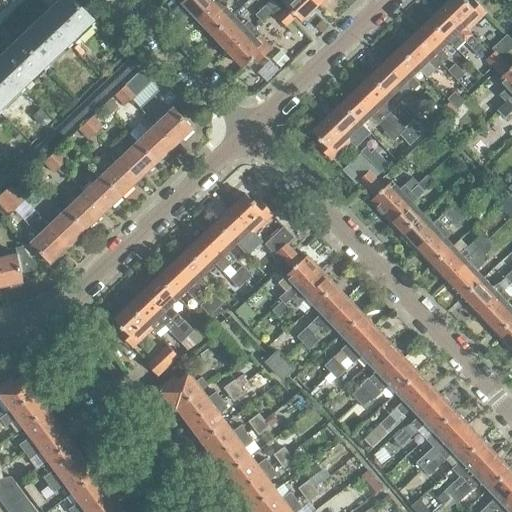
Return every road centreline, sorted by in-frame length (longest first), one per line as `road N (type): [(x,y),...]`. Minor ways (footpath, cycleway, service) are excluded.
road 1 (residential): [(511,414),(248,131)]
road 2 (residential): [(47,318),(248,131)]
road 3 (residential): [(191,511),(47,318)]
road 4 (residential): [(248,131),(387,0)]
road 5 (residential): [(248,131),(125,0)]
